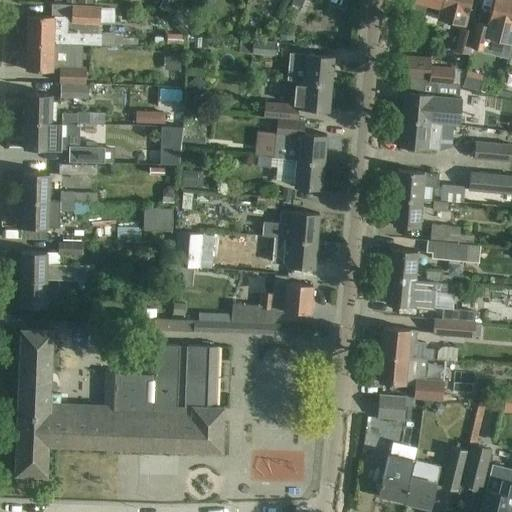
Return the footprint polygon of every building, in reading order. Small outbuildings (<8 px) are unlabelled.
[(436,23),(437,18),(442,0),(413,0),(409,17),(423,21),(423,20),(436,23)] [(442,0),(437,18),(464,25),(470,0),(442,0)] [(488,26),(485,36),(511,43),(511,39),(511,0),(492,0),(486,26),(488,26)] [(72,6),(71,16),(27,15),(26,42),(70,44),(86,45),(122,46),(122,45),(126,45),(126,32),(121,31),(121,33),(101,32),(102,24),(100,24),(101,7),(72,6)] [(473,32),(469,47),(471,47),(482,50),(485,36),(488,26),(486,26),(475,23),(473,32)] [(460,28),(454,51),(469,55),(471,47),(469,47),(473,32),(460,28)] [(178,29),(177,38),(195,40),(196,31),(178,29)] [(251,53),(275,55),(276,43),(252,41),(251,53)] [(70,44),(26,42),(25,71),(52,72),(52,67),(60,67),(59,81),(85,81),(85,68),(82,68),(70,67),(70,44)] [(306,54),(304,81),(330,84),(331,83),(330,83),(332,58),(333,58),(333,56),(331,56),(306,54)] [(430,59),(407,57),(406,76),(411,77),(426,79),(429,66),(430,59)] [(454,68),(429,66),(426,79),(436,82),(452,84),(454,68)] [(426,79),(411,77),(409,92),(404,92),(402,119),(441,122),(459,124),(462,98),(457,97),(459,84),(452,84),(436,82),(426,79)] [(296,120),(297,108),(326,111),(326,112),(328,112),(328,110),(329,98),(333,97),(333,89),(330,87),(330,85),(330,84),(304,81),(292,80),(290,104),(267,102),(265,117),(279,119),(296,120)] [(61,84),(60,97),(88,98),(89,85),(61,84)] [(24,120),(24,121),(50,122),(51,95),(26,94),(25,94),(25,95),(24,120)] [(62,114),(62,124),(77,123),(77,114),(62,114)] [(296,120),(279,119),(275,158),(323,162),(326,135),(324,134),(324,135),(302,133),(303,121),(296,120)] [(441,122),(402,119),(399,147),(439,150),(441,122)] [(50,122),(24,121),(24,122),(23,147),(23,149),(25,149),(50,150),(50,149),(60,149),(60,122),(50,122)] [(474,158),(510,161),(511,145),(475,142),(474,158)] [(68,162),(104,163),(104,147),(69,146),(68,162)] [(295,188),(301,188),(321,190),(323,162),(275,158),(273,158),(272,167),(278,168),(277,181),(295,182),(295,188)] [(61,174),(94,175),(94,167),(86,166),(86,165),(61,164),(61,174)] [(395,197),(421,200),(430,201),(431,187),(437,188),(438,174),(397,170),(395,197)] [(22,172),(22,199),(49,200),(49,173),(22,172)] [(469,190),(511,193),(511,176),(470,173),(469,190)] [(60,192),(60,201),(74,201),(74,192),(60,192)] [(257,195),(255,206),(277,209),(278,198),(257,195)] [(421,200),(395,197),(392,226),(418,228),(421,200)] [(49,200),(22,199),(21,228),(48,229),(60,229),(60,211),(60,201),(49,200)] [(74,201),(60,201),(60,211),(74,211),(74,201)] [(434,201),(433,210),(447,212),(447,203),(434,201)] [(292,211),(292,212),(280,211),(279,223),(263,221),(262,236),(279,238),(289,239),(316,241),(319,213),(292,211)] [(78,217),(78,234),(96,234),(96,217),(78,217)] [(432,224),(430,239),(473,243),(473,235),(459,233),(460,227),(432,224)] [(289,239),(287,266),(314,269),(316,241),(289,239)] [(427,240),(426,251),(432,252),(431,258),(465,261),(467,245),(427,240)] [(58,243),(58,252),(58,254),(60,254),(82,254),(82,243),(58,243)] [(388,275),(388,276),(413,279),(416,251),(390,249),(390,250),(388,275)] [(20,251),(19,278),(47,279),(86,280),(86,279),(103,280),(103,275),(94,275),(95,266),(59,265),(60,254),(58,254),(58,252),(20,251)] [(426,271),(426,280),(436,281),(452,283),(453,276),(442,275),(442,272),(426,271)] [(234,314),(233,322),(269,324),(270,310),(270,309),(281,310),(309,313),(312,285),(287,283),(287,276),(274,275),(273,295),(261,294),(260,309),(234,307),(234,314)] [(383,276),(382,290),(386,290),(386,299),(385,300),(386,300),(386,303),(385,302),(385,304),(387,304),(403,305),(403,306),(434,308),(435,291),(453,293),(454,283),(436,282),(436,281),(426,280),(413,279),(388,276),(383,276)] [(47,279),(19,278),(19,307),(46,307),(47,279)] [(450,298),(451,308),(471,308),(470,297),(450,298)] [(443,309),(442,320),(473,322),(474,311),(443,309)] [(433,333),(474,336),(475,322),(473,322),(442,320),(434,319),(433,333)] [(194,321),(194,331),(273,334),(273,324),(269,324),(233,322),(194,321)] [(383,327),(380,354),(420,357),(420,358),(423,359),(433,360),(434,349),(425,348),(426,343),(417,342),(417,340),(416,340),(417,333),(418,333),(418,330),(383,327)] [(220,347),(200,346),(186,345),(186,346),(179,346),(179,345),(145,344),(144,374),(101,372),(101,373),(103,374),(102,406),(57,404),(58,394),(48,393),(50,331),(20,329),(14,476),(47,476),(48,446),(222,452),(224,407),(215,407),(216,378),(218,378),(220,347)] [(471,352),(472,338),(453,336),(452,351),(471,352)] [(420,357),(380,354),(378,382),(414,386),(413,397),(441,399),(443,382),(422,380),(423,359),(420,358),(420,357)] [(501,426),(506,387),(493,385),(488,424),(501,426)] [(404,396),(379,394),(377,418),(402,420),(404,396)] [(480,488),(490,449),(471,444),(461,484),(480,488)] [(451,446),(441,488),(456,491),(466,450),(451,446)] [(412,459),(387,453),(377,496),(403,502),(412,459)] [(412,459),(403,502),(430,508),(440,466),(412,459)] [(508,511),(511,498),(511,469),(490,464),(479,511),(508,511)]
